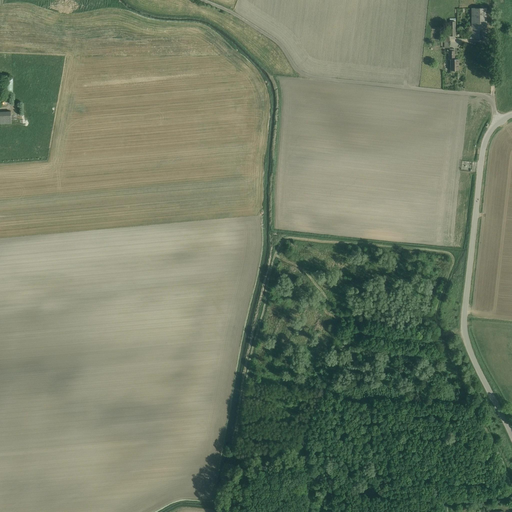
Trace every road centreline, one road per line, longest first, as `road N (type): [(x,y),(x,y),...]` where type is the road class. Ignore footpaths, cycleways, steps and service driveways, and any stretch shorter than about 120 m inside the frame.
road 1 (unclassified): [(499,120),(484,95),(305,74),(273,38),(200,0)]
road 2 (unclassified): [(511,436),(464,324),(483,149),(499,120)]
